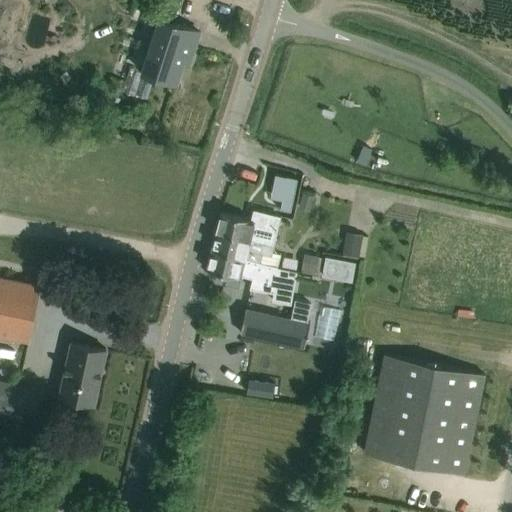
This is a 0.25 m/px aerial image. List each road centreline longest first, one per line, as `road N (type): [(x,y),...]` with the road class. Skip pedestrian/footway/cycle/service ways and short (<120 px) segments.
road 1 (tertiary): [(134,511),(176,322),(267,14)]
road 2 (unclassified): [(511,131),(470,90),(395,53),(267,14)]
